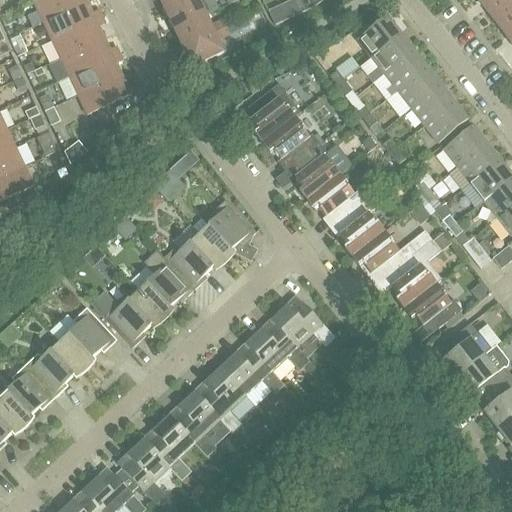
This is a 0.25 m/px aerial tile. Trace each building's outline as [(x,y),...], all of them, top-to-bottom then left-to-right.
[(43,0),(34,5),(43,23),(87,2),(85,0),(43,0)] [(159,0),(165,13),(192,0),(159,0)] [(192,0),(165,13),(174,31),(206,16),(201,5),(211,0),(192,0)] [(300,0),(306,12),(327,0),(300,0)] [(511,0),(490,0),(482,7),(494,23),(511,8),(511,0)] [(43,23),(52,42),(102,18),(99,11),(93,14),(87,2),(43,23)] [(511,8),(494,23),(507,39),(511,34),(511,8)] [(283,23),(276,9),(267,14),(274,27),(283,23)] [(206,16),(174,31),(183,50),(226,29),(223,21),(211,27),(206,16)] [(52,42),(61,61),(105,40),(99,28),(106,25),(102,18),(52,42)] [(357,42),(371,59),(401,36),(387,18),(357,42)] [(226,29),(183,50),(192,69),(224,54),(218,42),(230,36),(227,30),(226,29)] [(10,41),(18,58),(28,53),(20,36),(10,41)] [(378,81),(384,76),(414,53),(401,36),(371,59),(379,69),(373,74),(378,81)] [(110,51),(105,40),(61,61),(69,79),(120,55),(116,48),(110,51)] [(397,93),(427,70),(414,53),(384,76),(392,86),(386,91),(391,98),(397,93)] [(69,79),(78,98),(122,77),(117,65),(123,62),(120,55),(69,79)] [(31,64),(24,68),(27,76),(34,72),(35,72),(31,64)] [(8,70),(11,76),(19,73),(17,67),(8,70)] [(41,69),(35,72),(34,72),(37,78),(44,74),(41,69)] [(427,70),(397,93),(411,110),(441,87),(427,70)] [(329,79),(336,87),(343,82),(336,74),(329,79)] [(131,96),(122,77),(78,98),(87,117),(131,96)] [(343,82),(336,87),(342,96),(349,90),(343,82)] [(20,95),(28,91),(25,85),(17,89),(20,95)] [(262,145),(294,120),(301,114),(279,86),(252,106),(260,116),(251,123),(258,132),(255,135),(262,145)] [(411,110),(424,127),(454,104),(441,87),(411,110)] [(48,96),(39,101),(45,113),(54,109),(48,96)] [(468,122),(454,104),(424,127),(438,145),(468,122)] [(362,121),(369,115),(363,107),(355,113),(362,121)] [(36,108),(25,113),(28,121),(30,120),(40,116),(36,108)] [(54,109),(45,113),(51,127),(60,122),(54,109)] [(369,115),(362,121),(369,130),(376,124),(369,115)] [(45,127),(40,116),(30,120),(36,131),(45,127)] [(290,154),(297,164),(320,146),(312,136),(309,139),(294,120),(262,145),(270,155),(273,152),(281,161),(290,154)] [(457,169),(487,146),(473,128),(443,152),(457,169)] [(0,157),(16,150),(7,131),(0,134),(0,157)] [(57,152),(49,134),(39,138),(37,140),(45,158),(48,156),(57,152)] [(389,155),(396,150),(390,141),(382,147),(389,155)] [(328,156),(320,146),(297,164),(288,171),(303,190),(300,192),(307,202),(339,177),(351,168),(336,149),(328,156)] [(457,169),(470,186),(500,163),(487,146),(457,169)] [(0,180),(25,169),(16,150),(0,157),(0,180)] [(396,150),(389,155),(398,167),(405,161),(396,150)] [(511,181),(511,178),(500,163),(470,186),(484,203),(511,181)] [(0,203),(34,187),(25,169),(0,180),(0,203)] [(154,185),(157,188),(168,200),(183,186),(169,172),(154,185)] [(353,196),(339,177),(307,202),(315,212),(318,209),(326,219),(335,212),(342,221),(365,203),(357,193),(353,196)] [(489,226),(497,220),(511,208),(511,181),(484,203),(491,212),(486,223),(489,226)] [(414,189),(415,190),(421,197),(428,192),(422,183),(414,189)] [(421,197),(428,206),(435,200),(428,192),(421,197)] [(352,259),(384,235),(369,216),(376,210),(368,200),(365,203),(342,221),(349,230),(340,238),(348,247),(344,249),(352,259)] [(199,236),(222,261),(226,265),(229,263),(232,260),(234,256),(236,254),(233,251),(240,244),(243,247),(256,235),(226,202),(212,215),(216,219),(199,236)] [(434,214),(448,231),(455,226),(449,217),(451,215),(444,206),(434,214)] [(511,208),(497,220),(511,238),(511,237),(511,208)] [(454,240),(462,249),(469,243),(455,226),(448,231),(454,240)] [(386,263),(394,273),(432,243),(424,233),(398,253),(384,235),(352,259),(360,269),(363,267),(370,276),(386,263)] [(226,265),(222,261),(199,236),(181,252),(177,248),(164,260),(194,292),(207,280),(205,277),(213,270),(215,273),(218,272),(222,268),(226,265)] [(462,249),(479,271),(491,262),(473,240),(469,243),(462,249)] [(432,243),(394,273),(401,282),(392,289),(399,299),(396,301),(404,311),(435,286),(441,281),(428,264),(440,254),(432,243)] [(511,252),(509,248),(493,260),(501,271),(511,262),(511,252)] [(155,277),(137,293),(161,318),(165,323),(174,311),(171,308),(179,302),(181,305),(194,292),(164,260),(157,252),(144,264),(155,277)] [(415,319),(422,328),(431,320),(439,330),(462,312),(453,302),(450,305),(435,286),(404,311),(412,321),(415,319)] [(154,330),(165,323),(161,318),(137,293),(120,309),(104,293),(91,306),(102,318),(132,350),(146,337),(143,335),(151,327),(154,330)] [(284,311),(271,323),(297,350),(313,335),(325,349),(335,340),(300,301),(290,310),(288,307),(284,311)] [(60,344),(83,369),(87,373),(96,362),(95,357),(101,352),(104,355),(117,343),(87,310),(73,323),(77,327),(60,344)] [(258,335),(246,347),(271,374),(272,374),(287,359),(300,373),(303,369),(312,378),(318,372),(297,350),(271,323),(273,326),(265,334),(263,331),(258,335)] [(457,378),(495,348),(481,331),(477,334),(470,326),(451,341),(457,350),(443,361),(457,378)] [(76,381),(87,373),(83,369),(60,344),(42,360),(38,356),(25,368),(55,400),(68,388),(66,385),(73,378),(76,381)] [(233,359),(220,371),(246,398),(262,383),(274,396),(284,387),(272,374),(271,374),(246,347),(245,347),(248,350),(239,357),(237,355),(233,359)] [(484,384),(491,393),(511,377),(505,369),(506,368),(507,364),(495,348),(457,378),(470,396),(484,384)] [(16,385),(0,399),(0,403),(26,430),(35,419),(32,416),(39,410),(42,413),(55,400),(25,368),(12,380),(16,385)] [(230,413),(246,398),(220,371),(204,386),(206,389),(198,397),(195,394),(220,422),(232,436),(242,426),(230,413)] [(497,430),(511,418),(511,378),(511,377),(491,393),(498,401),(483,412),(497,430)] [(195,445),(194,446),(207,459),(217,450),(204,437),(220,422),(195,394),(178,410),(180,413),(172,420),(170,418),(169,418),(195,445)] [(26,430),(0,403),(0,451),(7,446),(4,443),(12,435),(15,438),(26,430)] [(144,441),(144,442),(169,469),(169,470),(182,483),(191,474),(179,460),(194,446),(195,445),(169,418),(153,434),(155,436),(147,444),(144,441)] [(511,446),(511,418),(497,430),(511,447),(511,446)] [(153,484),(169,470),(169,469),(144,442),(127,458),(129,460),(120,469),(122,471),(139,488),(156,507),(166,498),(153,484)] [(226,464),(218,472),(224,478),(232,469),(226,464)] [(131,495),(139,488),(122,471),(115,477),(111,473),(101,482),(99,479),(82,495),(98,511),(118,511),(124,507),(128,511),(145,511),(146,511),(131,495)] [(279,500),(301,511),(308,511),(317,497),(290,482),(279,500)] [(375,483),(365,511),(423,511),(427,502),(375,483)] [(201,486),(192,494),(198,500),(206,492),(201,486)] [(69,507),(63,511),(98,511),(82,495),(84,498),(76,505),(73,503),(69,507)]
